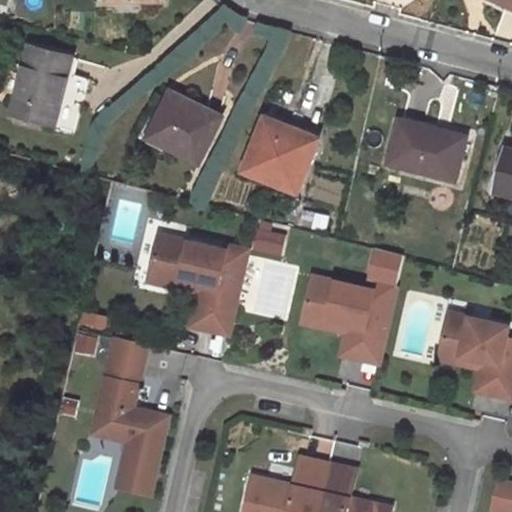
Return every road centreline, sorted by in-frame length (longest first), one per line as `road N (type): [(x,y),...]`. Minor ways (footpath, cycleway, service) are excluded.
road 1 (residential): [(456,511),(473,437),(204,376),(172,511)]
road 2 (residential): [(511,62),(265,0)]
